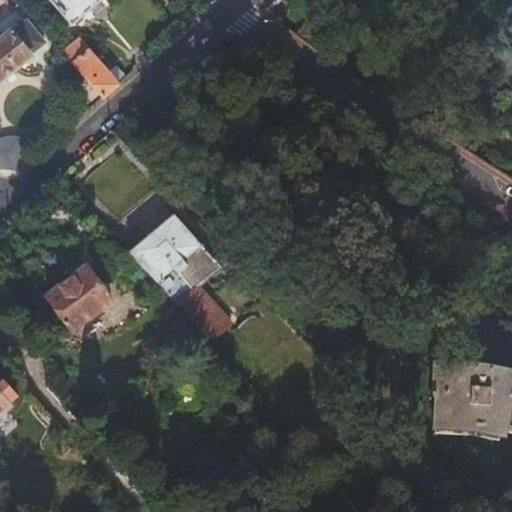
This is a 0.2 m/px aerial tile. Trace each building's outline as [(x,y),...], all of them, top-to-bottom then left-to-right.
[(48,0),(72,27),(101,0),(48,0)] [(268,20),(280,28),(288,18),(291,8),(298,2),(296,0),(278,0),(266,11),(268,20)] [(373,0),(345,0),(357,16),(370,7),(376,3),(373,0)] [(370,7),(357,16),(369,32),(382,23),(370,7)] [(280,28),(295,39),(303,29),(288,18),(280,28)] [(0,78),(16,64),(19,65),(25,60),(24,57),(28,54),(27,53),(41,41),(22,20),(8,33),(7,32),(0,38),(0,37),(0,78)] [(308,48),(315,38),(303,29),(295,39),(308,48)] [(329,63),(337,53),(315,38),(308,48),(329,63)] [(103,99),(119,86),(79,40),(69,49),(64,44),(59,49),(103,99)] [(329,63),(378,98),(384,88),(347,62),(348,61),(337,53),(329,63)] [(0,170),(21,172),(39,155),(33,148),(27,143),(23,141),(15,139),(6,139),(0,140),(0,170)] [(127,254),(209,344),(227,326),(192,289),(215,268),(198,247),(171,216),(127,254)] [(101,282),(97,286),(85,270),(47,299),(71,331),(109,301),(102,292),(106,290),(101,282)] [(0,304),(11,295),(0,281),(0,304)] [(332,372),(304,341),(294,351),(322,381),(332,372)] [(511,366),(510,371),(426,365),(424,401),(428,401),(426,432),(465,434),(508,438),(510,432),(511,431),(511,366)] [(0,414),(8,407),(0,398),(0,414)]
